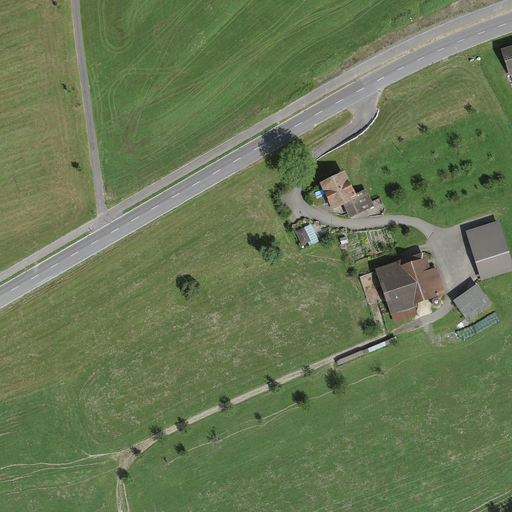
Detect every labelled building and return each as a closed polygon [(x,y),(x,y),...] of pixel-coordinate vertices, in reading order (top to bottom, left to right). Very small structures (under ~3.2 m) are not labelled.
[(511,76),(511,48),(503,51),(511,77),(511,76)] [(366,191),(356,196),(344,173),(319,186),(332,212),(343,207),(349,219),(374,207),(366,191)] [(511,272),(511,261),(500,222),(466,233),(482,282),(511,272)] [(316,239),(310,226),(296,233),(302,246),(316,239)] [(371,306),(385,301),(389,314),(390,315),(446,295),(437,268),(431,271),(425,254),(375,271),(375,273),(361,278),(371,306)] [(469,323),(492,306),(477,286),(454,303),(469,323)]
